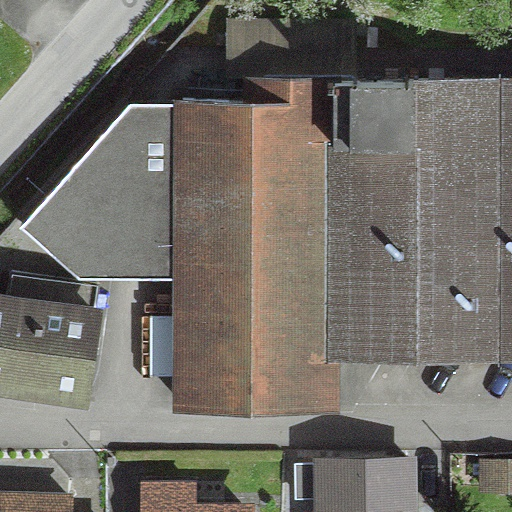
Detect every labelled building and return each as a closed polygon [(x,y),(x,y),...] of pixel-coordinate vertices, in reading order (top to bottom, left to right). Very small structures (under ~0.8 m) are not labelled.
[(179,100),(179,102),(126,102),(16,224),(75,276),(178,277),(177,405),(330,406),(331,352),(511,352),(511,80),(332,80),(332,76),(246,76),(246,100),(179,100)] [(92,314),(87,313),(92,284),(7,271),(3,301),(0,300),(0,382),(80,394),(92,314)] [(479,488),(511,488),(511,462),(479,463),(479,488)] [(141,510),(157,511),(156,511),(241,511),(241,509),(187,509),(188,486),(141,486),(141,510)] [(0,511),(65,511),(65,499),(0,496),(0,511)] [(318,511),(404,511),(404,501),(318,503),(318,511)]
